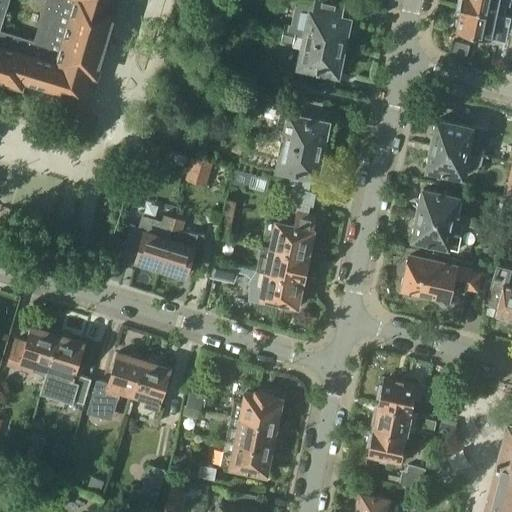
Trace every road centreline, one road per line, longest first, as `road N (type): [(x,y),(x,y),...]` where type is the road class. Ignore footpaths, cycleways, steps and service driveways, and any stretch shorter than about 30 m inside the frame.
road 1 (residential): [(336,368),(0,267)]
road 2 (residential): [(347,320),(402,59)]
road 3 (residential): [(511,362),(347,320)]
road 4 (residential): [(307,511),(336,368)]
